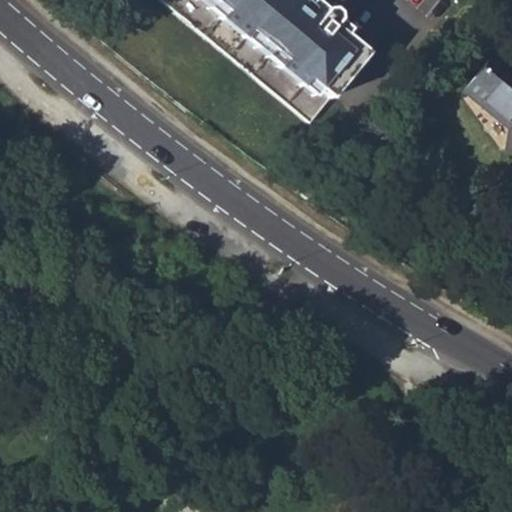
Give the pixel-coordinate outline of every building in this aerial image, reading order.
[(152,0),(307,125),(365,55),(343,37),(332,28),(336,23),(334,15),(328,10),(322,11),(318,16),(307,8),(297,0),(152,0)] [(307,8),(318,16),(322,11),(311,2),(307,8)] [(332,28),(343,37),(347,32),(336,23),(332,28)] [(511,127),(507,149),(511,149),(511,77),(498,66),(503,62),(493,53),(464,89),(511,127)] [(309,172),(292,193),(306,203),(322,183),(309,172)]
